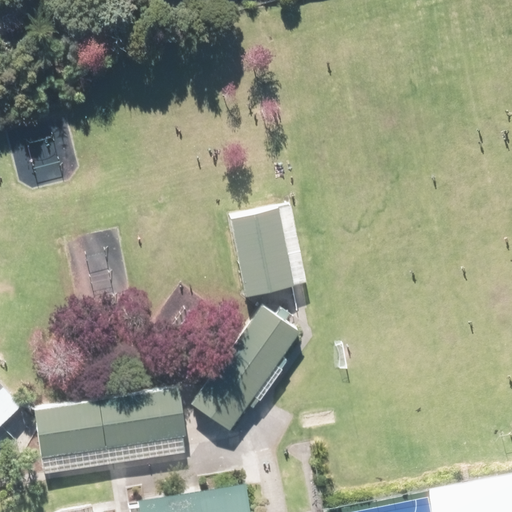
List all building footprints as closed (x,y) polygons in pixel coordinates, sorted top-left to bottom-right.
[(288,207),(234,217),(250,302),(304,292),(288,207)] [(264,315),(199,404),(239,433),(305,344),(264,315)] [(0,377),(0,422),(22,402),(0,377)] [(183,393),(29,416),(37,469),(191,445),(183,393)] [(511,511),(511,457),(432,470),(439,511),(511,511)] [(263,511),(260,487),(151,505),(151,511),(263,511)]
